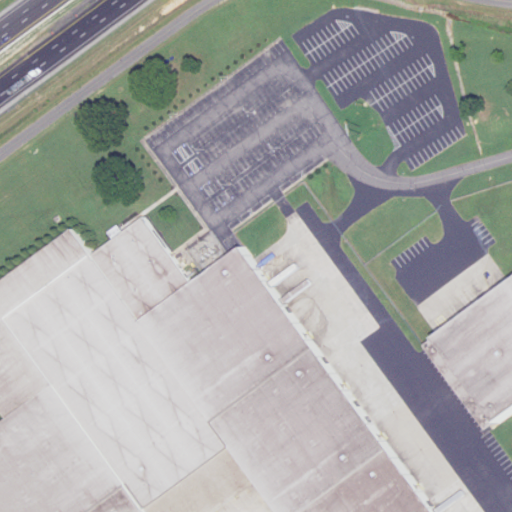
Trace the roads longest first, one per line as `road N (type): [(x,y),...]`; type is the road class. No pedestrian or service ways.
road 1 (residential): [(511,480),(317,218)]
road 2 (tertiary): [(0,152),(211,0)]
road 3 (motorway): [(0,85),(116,0)]
